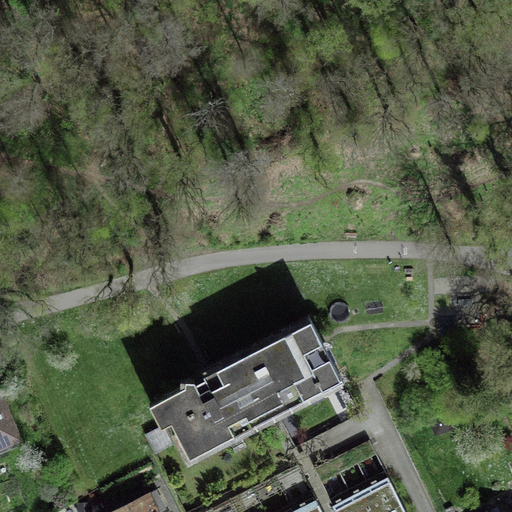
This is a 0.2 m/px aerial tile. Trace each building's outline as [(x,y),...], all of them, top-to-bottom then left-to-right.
[(342,372),(310,315),(165,397),(197,454),(342,372)] [(0,440),(13,435),(0,404),(0,440)] [(369,485),(382,511),(406,511),(388,476),(369,485)] [(382,511),(369,485),(351,494),(359,511),(382,511)] [(359,511),(351,494),(333,503),(337,511),(359,511)] [(323,511),(315,497),(292,510),(293,511),(323,511)] [(151,511),(146,501),(122,511),(151,511)]
